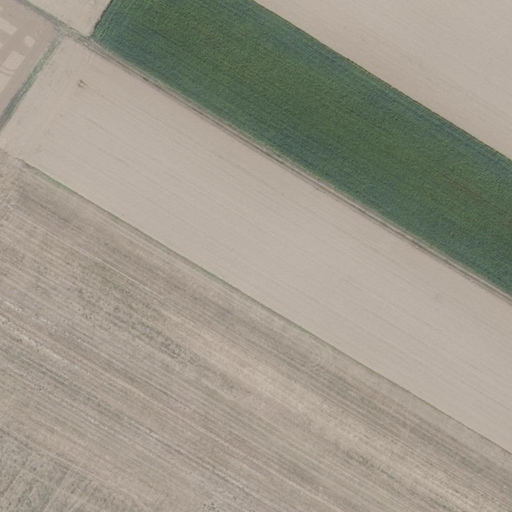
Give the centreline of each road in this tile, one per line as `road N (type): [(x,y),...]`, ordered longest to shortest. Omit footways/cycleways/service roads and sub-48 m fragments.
road 1 (track): [(511,301),(18,0)]
road 2 (track): [(0,129),(65,27)]
